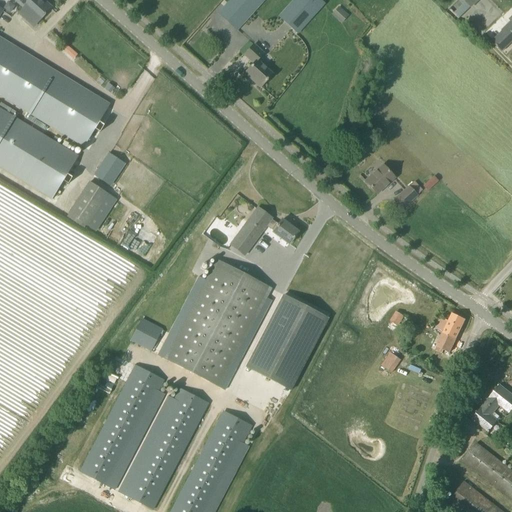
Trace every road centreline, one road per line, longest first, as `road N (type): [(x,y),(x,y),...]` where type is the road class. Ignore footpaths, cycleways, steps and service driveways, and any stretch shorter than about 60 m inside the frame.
road 1 (tertiary): [(481,312),(370,231),(103,0)]
road 2 (unclassified): [(411,511),(481,312)]
